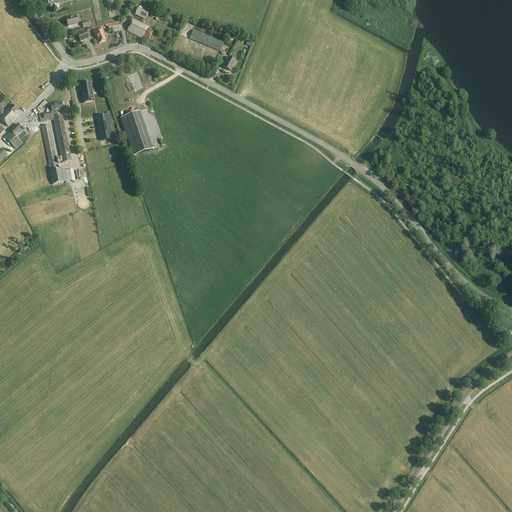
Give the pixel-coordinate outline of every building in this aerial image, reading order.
[(46,0),(48,5),(50,4),(50,5),(55,4),(56,11),(60,11),(59,5),(60,5),(59,4),(76,0),(76,2),(84,0),(46,0)] [(138,8),(137,12),(146,16),(148,12),(138,8)] [(68,27),(78,24),(76,16),(66,19),(68,27)] [(148,40),(152,32),(147,29),(148,27),(133,20),(126,32),(140,39),(141,37),(148,40)] [(107,24),(109,30),(121,27),(119,21),(107,24)] [(106,41),(103,33),(104,33),(102,28),(94,31),(96,37),(97,37),(99,43),(106,41)] [(81,42),(90,38),(86,30),(77,34),(81,42)] [(220,51),(223,43),(193,31),(190,38),(220,51)] [(235,65),(237,61),(228,57),(226,61),(223,67),(230,71),(234,64),(235,65)] [(127,76),(130,81),(131,82),(136,90),(143,86),(140,79),(141,79),(136,71),(127,76)] [(83,103),(94,101),(90,82),(80,84),(83,103)] [(44,118),(57,116),(56,111),(62,110),(61,103),(50,105),(51,112),(43,114),(44,118)] [(4,111),(0,107),(0,119),(8,126),(16,118),(12,115),(17,110),(10,104),(4,111)] [(133,156),(152,150),(139,112),(120,119),(133,156)] [(57,116),(44,118),(44,119),(40,120),(41,123),(53,120),(61,163),(71,161),(62,115),(57,116)] [(108,115),(96,117),(100,141),(112,139),(108,115)] [(16,149),(22,143),(20,141),(27,134),(18,124),(5,137),(16,149)] [(58,169),(55,150),(50,125),(41,126),(49,165),(48,166),(52,185),(64,182),(61,169),(58,169)]
